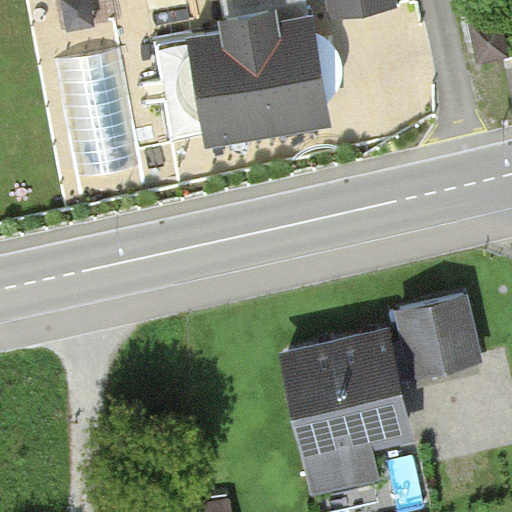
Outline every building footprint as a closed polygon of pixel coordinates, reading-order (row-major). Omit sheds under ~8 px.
[(395,2),(395,0),(333,0),(336,13),(395,2)] [(196,34),(212,131),(328,112),(312,15),(274,21),(272,4),(229,11),(232,29),(196,34)] [(499,14),(475,19),(484,54),(507,48),(499,14)] [(465,293),(402,307),(416,368),(479,354),(465,293)] [(387,330),(289,353),(311,447),(409,425),(387,330)] [(209,504),(210,511),(234,511),(232,499),(209,504)]
